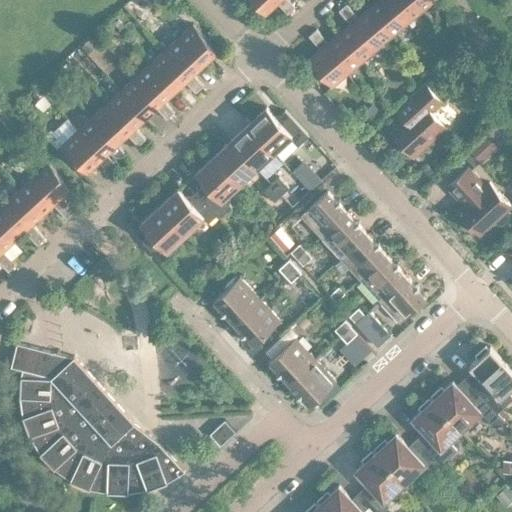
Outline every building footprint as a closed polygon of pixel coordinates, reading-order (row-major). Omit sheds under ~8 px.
[(254,0),(265,11),(276,1),(276,0),(254,0)] [(289,0),(281,7),(287,13),(294,6),(289,0)] [(377,0),(368,7),(392,35),(407,23),(387,0),(377,0)] [(387,0),(407,23),(407,22),(411,19),(422,10),(413,0),(387,0)] [(413,0),(422,10),(433,0),(413,0)] [(338,10),(344,17),(352,10),(346,3),(338,10)] [(353,20),(377,48),(392,35),(368,7),(357,17),(353,20)] [(344,17),(349,23),(353,20),(357,17),(352,10),(344,17)] [(117,18),(113,22),(119,29),(123,25),(117,18)] [(349,23),(338,33),(362,60),(377,48),(353,20),(349,23)] [(193,23),(178,36),(202,63),(213,53),(219,59),(226,52),(220,46),(217,49),(193,23)] [(308,35),(314,42),(322,35),(316,28),(308,35)] [(121,32),(117,35),(122,41),(126,37),(121,32)] [(338,33),(327,42),(323,45),(346,73),(362,60),(338,33)] [(314,42),(319,49),(323,45),(327,42),(322,35),(314,42)] [(178,36),(164,50),(188,76),(192,73),(202,63),(178,36)] [(89,38),(81,44),(87,52),(96,45),(89,38)] [(323,45),(319,49),(308,58),(331,86),(346,73),(323,45)] [(164,50),(149,63),(174,90),(184,80),(188,76),(164,50)] [(149,63),(135,76),(159,103),(163,99),(174,90),(149,63)] [(192,73),(188,76),(184,80),(189,86),(197,79),(192,73)] [(135,76),(120,89),(145,116),(155,106),(159,103),(135,76)] [(197,79),(189,86),(195,92),(203,85),(197,79)] [(391,132),(413,155),(444,127),(431,112),(441,102),(424,83),(403,102),(412,112),(391,132)] [(120,89),(106,103),(130,129),(134,126),(145,116),(120,89)] [(163,99),(159,103),(155,106),(161,112),(168,105),(163,99)] [(106,103),(91,116),(116,143),(126,133),(130,129),(106,103)] [(362,113),(369,120),(379,111),(372,103),(362,113)] [(168,105),(161,112),(166,118),(174,111),(168,105)] [(266,107),(247,123),(273,151),(289,137),(297,145),(308,135),(284,109),(276,117),(266,107)] [(91,116),(77,129),(101,156),(105,153),(109,149),(113,154),(115,155),(117,156),(119,156),(121,155),(123,154),(125,153),(116,143),(91,116)] [(66,118),(46,137),(81,174),(87,169),(62,143),(77,129),(66,118)] [(247,123),(230,139),(256,167),(273,151),(247,123)] [(130,129),(126,133),(132,139),(139,132),(134,126),(130,129)] [(87,169),(97,159),(101,156),(77,129),(62,143),(87,169)] [(139,132),(132,139),(137,145),(145,138),(139,132)] [(469,148),(481,160),(498,144),(487,132),(469,148)] [(230,139),(214,155),(239,183),(256,167),(230,139)] [(97,159),(103,165),(110,158),(105,153),(101,156),(97,159)] [(205,182),(196,190),(217,213),(217,214),(219,217),(231,206),(229,203),(229,192),(239,183),(214,155),(195,171),(205,182)] [(110,158),(103,165),(108,171),(116,165),(110,158)] [(48,162),(34,175),(57,201),(61,197),(71,187),(48,162)] [(296,175),(309,189),(318,181),(305,166),(296,175)] [(457,197),(459,197),(465,203),(458,210),(479,233),(493,220),(496,223),(501,223),(508,216),(509,212),(506,209),(510,205),(489,181),(484,185),(467,167),(447,186),(457,197)] [(34,175),(19,189),(42,214),(53,204),(57,201),(34,175)] [(278,176),(271,183),(280,194),(288,187),(278,176)] [(280,194),(271,183),(263,190),(273,201),(280,194)] [(177,188),(159,205),(185,233),(202,217),(207,222),(217,214),(217,213),(196,190),(187,199),(177,188)] [(19,189),(5,202),(28,227),(32,224),(42,214),(19,189)] [(300,215),(320,236),(346,212),(339,204),(339,199),(335,199),(327,190),(300,215)] [(67,204),(61,197),(57,201),(53,204),(59,211),(67,204)] [(5,202),(0,206),(0,225),(14,241),(24,231),(28,227),(5,202)] [(73,210),(67,204),(59,211),(65,217),(73,210)] [(185,233),(159,205),(141,222),(150,232),(142,240),(154,254),(163,246),(166,250),(185,233)] [(320,236),(340,257),(366,233),(358,225),(359,220),(354,220),(346,212),(320,236)] [(32,224),(28,227),(24,231),(30,237),(38,230),(32,224)] [(0,225),(0,253),(3,250),(14,241),(0,225)] [(38,230),(30,237),(36,244),(44,237),(38,230)] [(340,257),(359,279),(386,254),(378,246),(378,242),(374,242),(366,233),(340,257)] [(231,250),(239,259),(249,250),(241,241),(231,250)] [(290,251),(296,258),(305,250),(299,243),(290,251)] [(0,262),(1,264),(9,257),(3,250),(0,253),(0,262)] [(305,250),(296,258),(302,264),(311,256),(305,250)] [(359,279),(379,300),(405,276),(397,267),(398,263),(393,262),(386,254),(359,279)] [(9,257),(1,264),(8,270),(15,264),(9,257)] [(278,268),(284,275),(295,265),(288,258),(278,268)] [(295,265),(284,275),(290,281),(301,272),(295,265)] [(225,314),(233,322),(259,298),(239,276),(213,300),(221,309),(220,313),(225,314)] [(405,276),(379,300),(399,322),(425,297),(417,289),(417,284),(413,284),(405,276)] [(329,294),(335,301),(344,292),(338,286),(329,294)] [(259,298),(233,322),(240,331),(240,335),(245,335),(253,344),(279,319),(259,298)] [(349,315),(355,322),(364,314),(358,307),(349,315)] [(364,314),(355,322),(377,346),(390,333),(368,310),(364,314)] [(303,314),(296,321),(303,328),(310,322),(303,314)] [(334,329),(340,335),(350,326),(344,319),(334,329)] [(350,326),(340,335),(346,342),(357,333),(350,326)] [(281,374),(288,383),(315,358),(295,336),(268,361),(276,369),(276,374),(281,374)] [(184,469),(158,441),(133,422),(134,421),(73,355),(72,356),(16,342),(10,366),(22,368),(20,375),(20,378),(19,393),(19,397),(22,415),(29,436),(39,452),(54,468),(69,479),(89,488),(95,489),(106,491),(128,492),(146,489),(167,481),(184,470),(184,469)] [(485,382),(476,390),(497,412),(511,397),(511,395),(505,388),(511,381),(511,370),(489,346),(469,365),(485,382)] [(315,358),(288,383),(296,391),(296,396),(301,396),(309,405),(313,400),(335,380),(315,358)] [(335,380),(313,400),(319,406),(341,386),(335,380)] [(452,380),(432,398),(460,429),(480,411),(495,427),(504,419),(497,412),(476,390),(468,397),(452,380)] [(428,434),(420,442),(436,460),(440,464),(456,449),(448,440),(460,429),(432,398),(412,417),(428,434)] [(209,433),(220,445),(243,424),(232,412),(209,433)] [(395,432),(375,451),(403,481),(423,463),(428,468),(436,460),(420,442),(411,450),(395,432)] [(371,486),(363,494),(379,511),(388,504),(384,499),(403,481),(375,451),(355,469),(371,486)] [(511,460),(502,460),(502,472),(511,472),(511,460)] [(338,484),(318,503),(326,511),(379,511),(363,494),(354,502),(338,484)] [(511,494),(505,486),(495,495),(506,506),(511,500),(511,494)] [(326,511),(318,503),(308,511),(326,511)]
